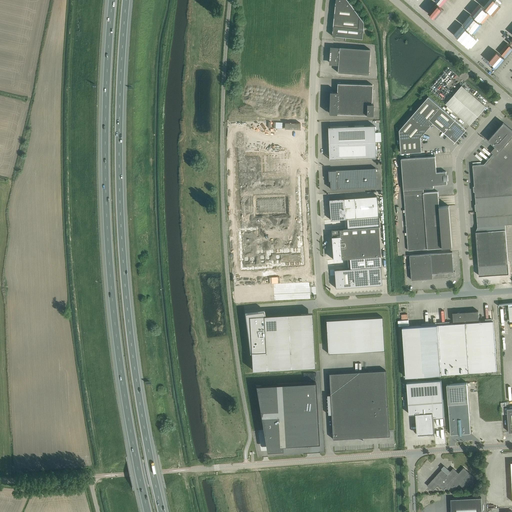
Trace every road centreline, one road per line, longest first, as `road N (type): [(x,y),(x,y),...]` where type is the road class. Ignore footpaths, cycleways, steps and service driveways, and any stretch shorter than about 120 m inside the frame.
road 1 (motorway): [(112,0),(105,113),(111,295),(147,511)]
road 2 (motorway): [(162,511),(122,256),(126,0)]
road 3 (unclassified): [(320,0),(313,199),(324,301),(468,294)]
road 4 (unclassified): [(468,294),(459,158),(508,98)]
road 5 (unclassified): [(246,465),(410,452)]
road 6 (unclassified): [(393,0),(508,98)]
road 7 (unknown): [(329,458),(325,368),(334,359),(369,356)]
road 8 (unclassified): [(97,511),(91,476),(0,479)]
